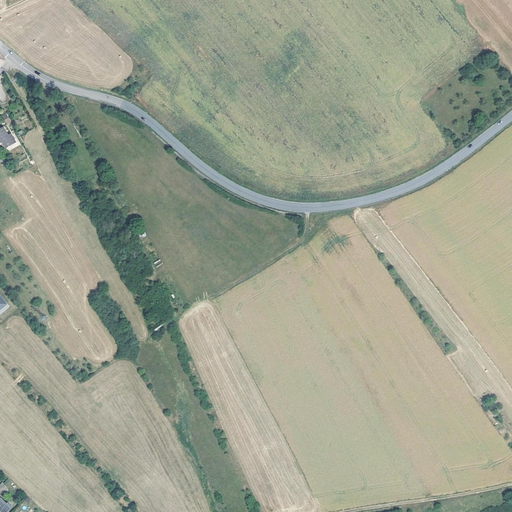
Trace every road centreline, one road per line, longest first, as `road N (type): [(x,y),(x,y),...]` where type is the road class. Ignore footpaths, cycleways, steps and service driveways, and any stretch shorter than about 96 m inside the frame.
road 1 (secondary): [(511,117),(393,194),(295,209),(230,186),(127,107),(44,79),(15,60)]
road 2 (track): [(511,484),(346,511)]
